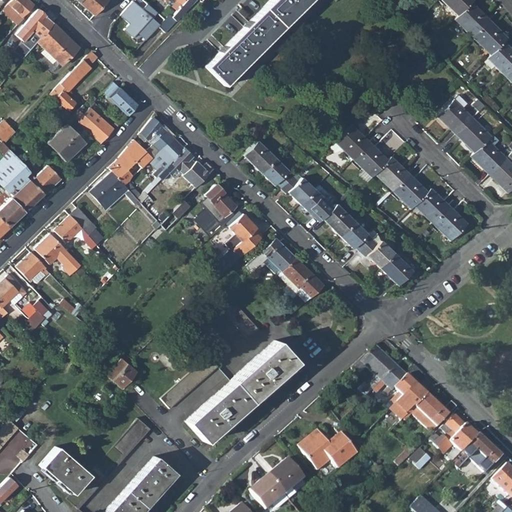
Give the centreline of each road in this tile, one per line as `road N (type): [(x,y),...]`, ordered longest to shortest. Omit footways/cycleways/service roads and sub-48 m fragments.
road 1 (residential): [(153,101),(382,320)]
road 2 (residential): [(382,320),(186,511)]
road 3 (residential): [(0,255),(153,101)]
road 4 (residential): [(382,320),(511,446)]
road 5 (residential): [(502,220),(382,320)]
road 6 (residential): [(502,220),(412,127),(405,104)]
road 7 (residential): [(135,82),(236,0)]
road 8 (unknown): [(213,483),(130,392)]
